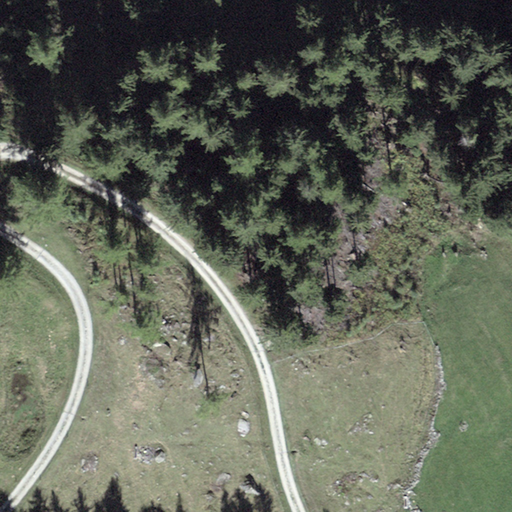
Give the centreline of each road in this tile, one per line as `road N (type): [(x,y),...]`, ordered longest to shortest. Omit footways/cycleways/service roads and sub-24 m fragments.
road 1 (track): [(0,152),(75,176),(142,212),(223,288),(257,344),(301,511)]
road 2 (track): [(5,511),(66,425),(79,395),(87,329),(70,282),(0,227)]
